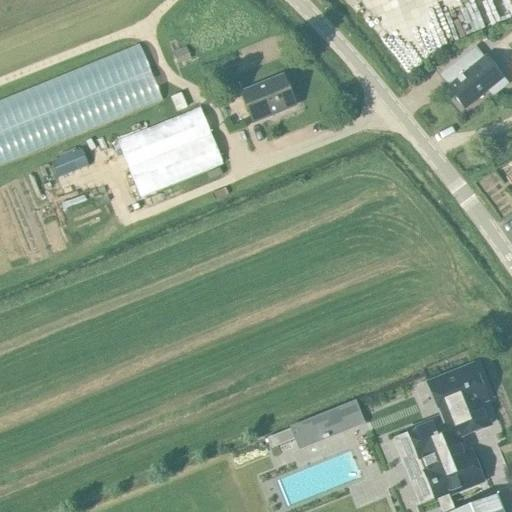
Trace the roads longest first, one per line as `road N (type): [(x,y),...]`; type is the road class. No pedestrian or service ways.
road 1 (unclassified): [(511,262),(375,83),(297,0)]
road 2 (track): [(144,28),(0,84)]
